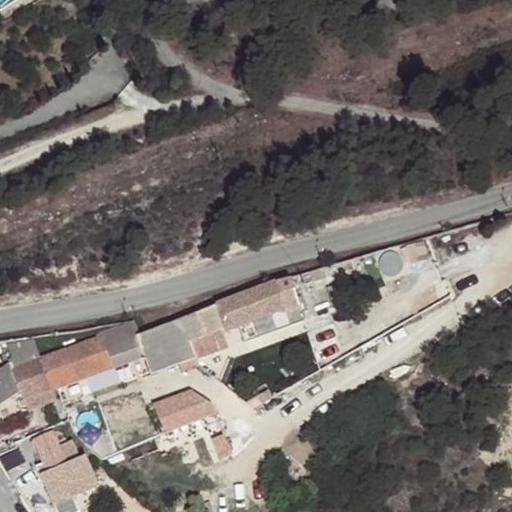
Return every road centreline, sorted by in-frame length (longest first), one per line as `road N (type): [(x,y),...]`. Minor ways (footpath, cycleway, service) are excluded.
road 1 (unclassified): [(0,323),(132,302),(511,201)]
road 2 (residential): [(511,132),(226,86)]
road 3 (residential): [(226,86),(0,167)]
road 4 (residential): [(226,86),(198,76),(156,43),(150,25),(160,7),(179,0)]
